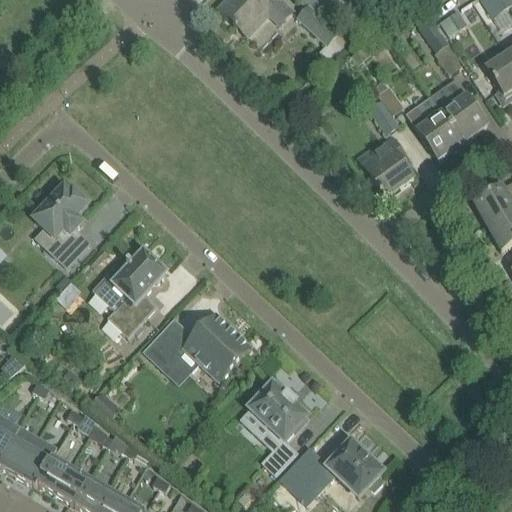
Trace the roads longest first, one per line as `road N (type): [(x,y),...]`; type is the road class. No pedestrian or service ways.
road 1 (residential): [(417,511),(432,475),(423,462),(67,119),(0,189)]
road 2 (residential): [(376,240),(149,20)]
road 3 (residential): [(511,371),(376,240)]
road 4 (residential): [(376,240),(511,141)]
